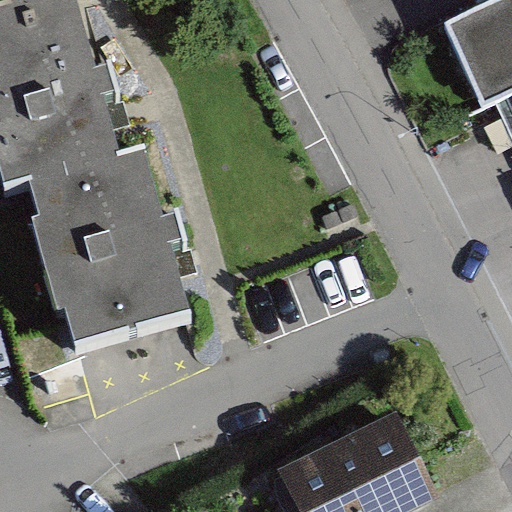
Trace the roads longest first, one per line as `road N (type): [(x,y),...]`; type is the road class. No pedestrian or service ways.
road 1 (unclassified): [(41,461),(445,300)]
road 2 (residential): [(279,0),(445,300)]
road 3 (residential): [(445,300),(511,437)]
